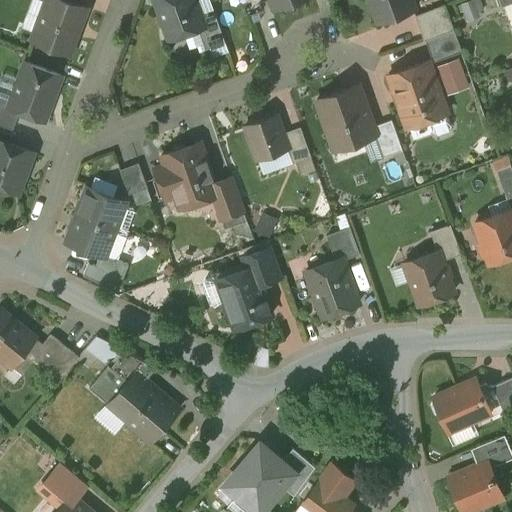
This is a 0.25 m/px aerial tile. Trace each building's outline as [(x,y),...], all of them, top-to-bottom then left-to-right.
[(70,1),(67,0),(46,0),(47,1),(33,38),(70,52),(87,7),(70,1)] [(195,0),(155,0),(169,38),(198,28),(205,25),(200,12),(195,0)] [(271,0),(275,8),(297,0),(271,0)] [(411,0),(368,0),(370,6),(373,7),(378,21),(415,8),(411,0)] [(445,4),(415,15),(424,39),(425,39),(454,29),(445,4)] [(213,8),(200,12),(205,25),(198,28),(205,49),(225,41),(213,8)] [(454,29),(425,39),(433,61),(462,51),(454,29)] [(428,59),(389,73),(407,126),(409,126),(415,128),(426,123),(429,119),(447,112),(428,59)] [(62,75),(26,61),(11,100),(9,106),(20,110),(45,120),(62,75)] [(358,84),(332,93),(332,95),(319,100),(318,98),(317,99),(334,148),(348,143),(350,148),(351,148),(364,144),(364,142),(363,138),(374,134),(376,133),(373,125),(358,84)] [(11,100),(0,95),(0,124),(13,129),(20,110),(9,106),(11,100)] [(447,112),(429,119),(433,131),(437,133),(449,128),(451,124),(447,112)] [(277,113),(245,125),(257,158),(288,147),(289,147),(284,132),(277,113)] [(392,118),(373,125),(376,133),(374,134),(383,157),(403,149),(392,118)] [(301,126),(284,132),(289,147),(288,147),(293,162),(311,156),(301,126)] [(33,151),(0,139),(0,184),(18,191),(33,151)] [(200,141),(188,145),(185,144),(174,148),(173,151),(161,155),(165,164),(155,167),(166,197),(186,190),(191,203),(213,196),(219,193),(215,182),(200,141)] [(120,168),(129,193),(148,187),(139,162),(120,168)] [(511,167),(511,165),(497,170),(507,198),(511,196),(511,167)] [(231,176),(215,182),(219,193),(213,196),(221,218),(243,210),(231,176)] [(126,201),(87,186),(77,213),(116,228),(125,204),(126,201)] [(125,204),(116,228),(128,233),(128,232),(127,232),(135,211),(133,207),(125,204)] [(511,208),(475,221),(482,240),(479,245),(483,255),(488,258),(490,262),(505,257),(509,259),(511,258),(511,208)] [(116,228),(77,213),(67,240),(100,253),(105,255),(106,254),(116,228)] [(450,224),(430,231),(437,251),(439,250),(442,260),(461,254),(450,224)] [(350,226),(326,234),(335,259),(342,256),(343,259),(360,253),(350,226)] [(269,247),(243,256),(247,268),(254,265),(261,284),(280,277),(269,247)] [(437,251),(405,262),(419,304),(453,292),(449,278),(450,275),(447,266),(444,265),(442,260),(439,250),(437,251)] [(129,263),(106,254),(105,255),(100,253),(95,266),(123,277),(129,263)] [(335,259),(306,269),(323,316),(359,303),(343,259),(342,256),(335,259)] [(247,268),(218,278),(225,298),(223,304),(229,322),(234,324),(235,327),(272,314),(266,297),(261,295),(258,285),(261,284),(254,265),(247,268)] [(36,336),(1,308),(0,309),(0,355),(12,365),(36,336)] [(51,333),(32,357),(47,369),(66,345),(51,333)] [(105,360),(115,348),(97,333),(87,345),(105,360)] [(66,345),(47,369),(59,379),(79,356),(66,345)] [(126,349),(111,367),(127,381),(136,371),(146,379),(158,365),(126,349)] [(127,381),(108,403),(151,439),(178,407),(146,379),(136,371),(127,381)] [(511,377),(492,386),(505,415),(511,412),(511,377)] [(465,389),(458,385),(434,396),(435,400),(433,405),(436,412),(441,414),(449,431),(491,413),(478,383),(465,389)] [(511,451),(505,434),(472,448),(478,464),(488,460),(491,467),(511,457),(511,451)] [(260,442),(225,483),(258,511),(259,511),(282,485),(295,471),(282,461),(260,442)] [(295,471),(282,485),(295,495),(316,466),(293,448),(282,461),(295,471)] [(478,464),(450,477),(464,511),(503,495),(491,467),(488,460),(478,464)] [(355,479),(333,462),(322,477),(321,476),(304,499),(305,500),(307,497),(326,511),(324,511),(356,511),(351,508),(355,502),(354,503),(343,495),(355,479)] [(93,511),(72,494),(56,511),(93,511)]
